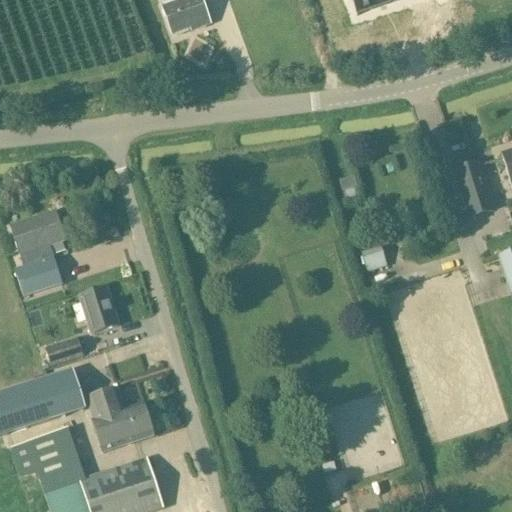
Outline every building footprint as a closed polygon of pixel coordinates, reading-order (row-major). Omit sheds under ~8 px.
[(198,30),(210,26),(199,0),(159,0),(163,9),(162,9),(172,36),(197,27),(198,30)] [(350,0),(357,18),(358,18),(357,16),(404,0),(408,0),(350,0)] [(511,153),(501,157),(511,192),(511,153)] [(492,209),(488,197),(489,197),(479,164),(454,172),(464,205),(465,204),(469,216),(492,209)] [(354,179),(339,183),(342,194),(357,189),(354,179)] [(10,229),(23,268),(53,258),(49,248),(64,243),(55,214),(10,229)] [(365,267),(384,261),(380,249),(361,255),(365,267)] [(510,297),(511,296),(511,251),(496,257),(510,297)] [(92,337),(118,328),(106,290),(79,298),(92,337)] [(68,362),(61,341),(40,349),(47,369),(68,362)] [(0,441),(84,415),(70,376),(0,398),(0,441)] [(93,423),(103,455),(153,439),(142,407),(124,413),(118,392),(87,401),(94,422),(93,423)] [(146,461),(85,481),(68,430),(11,450),(20,477),(34,473),(41,494),(43,493),(49,511),(157,511),(162,511),(146,461)] [(334,464),(323,467),(324,475),(336,472),(334,464)]
